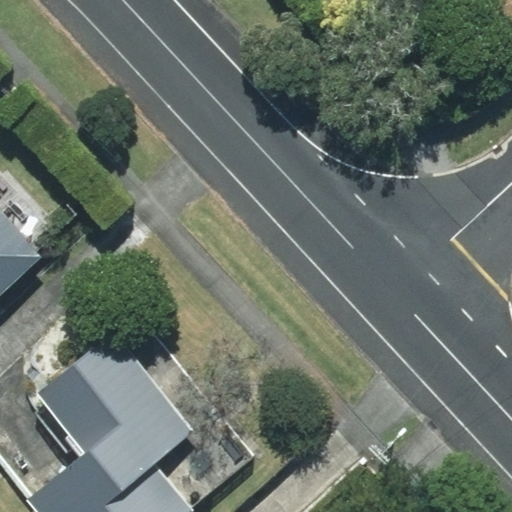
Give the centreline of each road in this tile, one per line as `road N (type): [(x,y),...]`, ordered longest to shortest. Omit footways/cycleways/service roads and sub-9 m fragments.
road 1 (residential): [(121,0),(394,294)]
road 2 (residential): [(394,294),(511,421)]
road 3 (residential): [(511,183),(394,294)]
